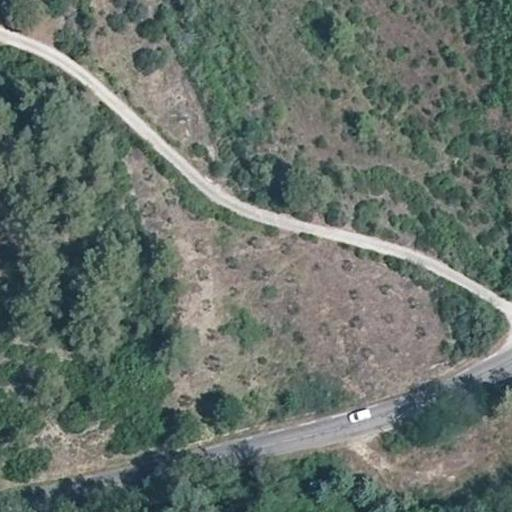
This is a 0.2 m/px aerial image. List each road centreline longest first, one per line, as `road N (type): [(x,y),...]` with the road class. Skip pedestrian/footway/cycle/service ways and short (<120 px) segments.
road 1 (track): [(511,313),(386,247),(239,206),(54,55),(0,33)]
road 2 (tertiary): [(511,355),(369,423),(0,511)]
